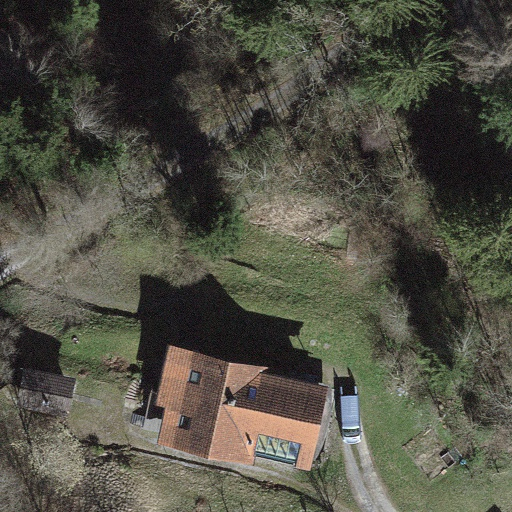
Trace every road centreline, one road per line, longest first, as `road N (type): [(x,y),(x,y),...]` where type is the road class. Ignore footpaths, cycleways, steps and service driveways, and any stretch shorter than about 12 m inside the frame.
road 1 (track): [(0,271),(280,109),(434,0)]
road 2 (track): [(362,507),(247,459),(0,415)]
road 3 (track): [(511,170),(481,122),(473,0)]
